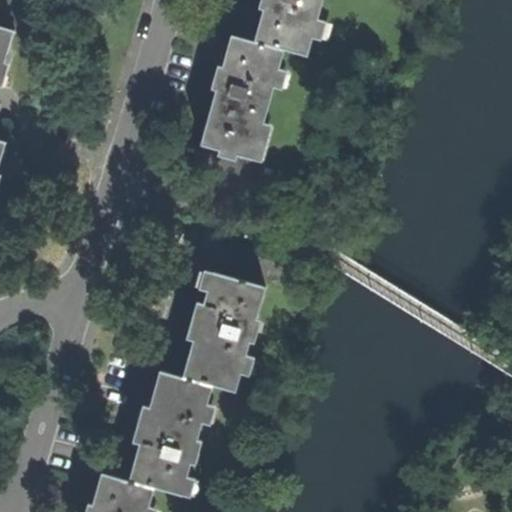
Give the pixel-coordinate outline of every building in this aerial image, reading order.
[(312,58),(328,0),(271,0),(259,44),(288,52),(312,58)] [(0,98),(4,87),(8,88),(11,78),(15,65),(10,63),(20,31),(0,25),(0,98)] [(258,162),(288,52),(259,44),(236,38),(220,95),(205,148),(258,162)] [(0,179),(11,143),(0,139),(0,179)] [(271,290),(217,276),(203,321),(186,379),(218,389),(241,395),(271,290)] [(185,499),(218,389),(186,379),(164,372),(148,428),(131,484),(158,491),(185,499)] [(151,511),(158,491),(131,484),(104,476),(93,511),(151,511)]
